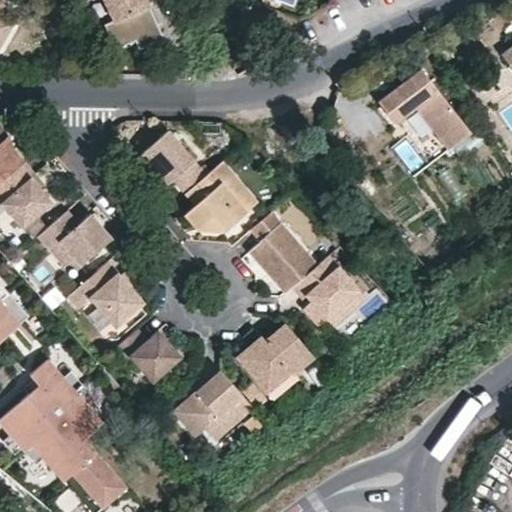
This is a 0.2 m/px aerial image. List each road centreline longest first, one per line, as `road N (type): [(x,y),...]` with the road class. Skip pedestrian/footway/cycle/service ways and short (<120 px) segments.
road 1 (residential): [(75,92),(263,92),(464,0)]
road 2 (residential): [(180,265),(77,141),(75,92)]
road 3 (residential): [(309,511),(363,475),(438,460)]
